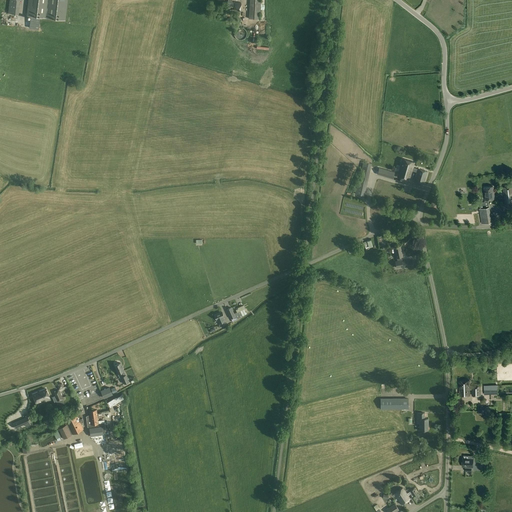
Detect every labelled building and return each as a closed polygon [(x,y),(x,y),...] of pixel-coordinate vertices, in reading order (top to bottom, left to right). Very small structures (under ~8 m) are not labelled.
[(20,0),(10,0),(9,13),(19,14),(20,0)] [(65,19),(66,0),(28,0),(27,15),(65,19)] [(260,19),(261,0),(249,0),(249,19),(260,19)] [(241,3),(232,2),(228,2),(228,12),(241,13),(241,3)] [(409,180),(412,170),(417,172),(414,181),(424,184),(428,172),(418,169),(413,168),(414,162),(403,159),(398,177),(409,180)] [(360,167),(358,179),(368,181),(370,169),(360,167)] [(395,172),(379,168),(377,173),(388,176),(389,174),(394,175),(395,172)] [(503,194),(504,204),(511,203),(511,186),(503,187),(503,191),(501,191),(501,195),(503,194)] [(494,199),(493,187),(484,188),(486,200),(488,200),(494,199)] [(479,203),(480,209),(479,209),(482,224),(492,222),(490,207),(489,207),(488,200),(486,200),(484,202),(479,203)] [(396,258),(397,258),(397,261),(396,261),(397,268),(412,265),(411,260),(402,262),(401,257),(403,256),(400,246),(394,248),(396,258)] [(237,318),(238,318),(247,314),(244,309),(234,313),(231,307),(227,309),(231,318),(233,322),(238,319),(237,318)] [(221,311),(214,315),(216,320),(217,319),(220,325),(225,323),(225,321),(223,317),(224,316),(221,311)] [(120,363),(114,366),(118,374),(124,371),(120,363)] [(124,384),(129,381),(125,373),(124,371),(118,374),(120,378),(121,377),(124,384)] [(470,380),(459,380),(460,396),(470,395),(470,390),(472,390),(472,396),(481,395),(480,386),(470,386),(470,380)] [(484,385),(484,395),(498,394),(497,385),(484,385)] [(102,392),(104,398),(113,394),(111,388),(102,392)] [(46,389),(32,394),(36,403),(41,401),(40,399),(44,398),(45,400),(50,398),(46,389)] [(54,392),(58,401),(63,399),(59,390),(54,392)] [(121,396),(108,403),(111,407),(123,400),(121,396)] [(408,399),(381,399),(381,410),(408,409),(408,399)] [(105,422),(98,423),(97,410),(89,411),(90,415),(88,415),(86,416),(88,427),(89,427),(91,436),(103,435),(103,434),(106,433),(105,422)] [(66,423),(58,427),(59,429),(64,439),(72,435),(71,435),(73,434),(84,429),(76,413),(65,419),(67,424),(66,424),(66,423)] [(419,423),(419,430),(428,430),(428,418),(425,418),(425,413),(417,413),(417,423),(419,423)] [(463,458),(462,458),(462,466),(465,466),(465,470),(471,471),(471,467),(473,467),(473,459),(469,459),(469,456),(464,455),(463,458)] [(489,459),(480,459),(480,467),(489,467),(489,459)] [(410,499),(403,488),(394,493),(401,504),(410,499)] [(387,511),(396,511),(399,510),(395,503),(386,509),(387,511)]
